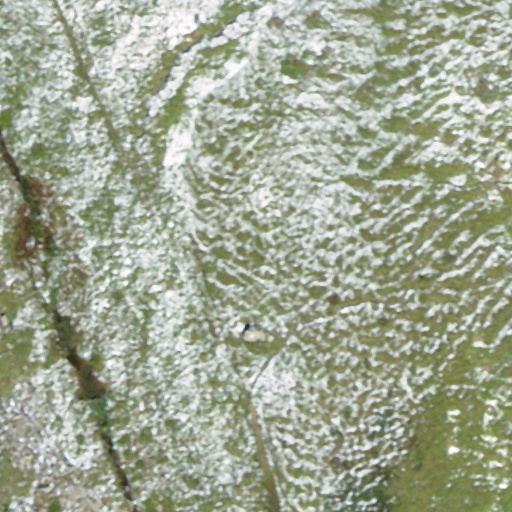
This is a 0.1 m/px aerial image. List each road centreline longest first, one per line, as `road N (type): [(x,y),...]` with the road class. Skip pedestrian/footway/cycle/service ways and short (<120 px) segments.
road 1 (track): [(67,0),(236,376)]
road 2 (track): [(236,376),(273,511)]
